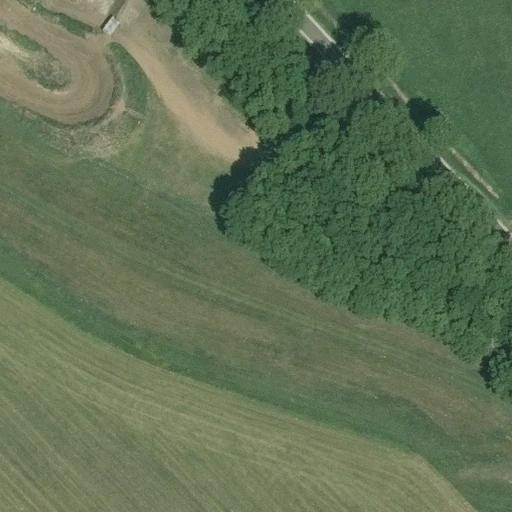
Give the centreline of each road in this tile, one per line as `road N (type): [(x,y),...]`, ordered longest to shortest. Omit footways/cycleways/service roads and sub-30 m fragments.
road 1 (unclassified): [(511,247),(282,0)]
road 2 (track): [(375,100),(259,172)]
